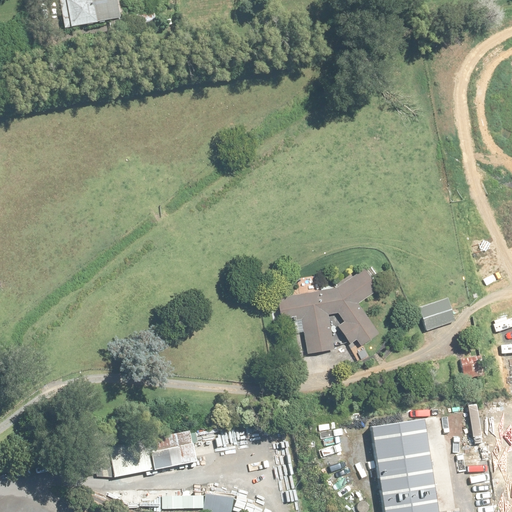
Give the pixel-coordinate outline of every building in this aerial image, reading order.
[(113,0),(54,0),(59,29),(116,19),(113,0)] [(153,11),(130,15),(132,29),(155,25),(153,11)] [(333,289),(273,297),(277,323),(292,321),(294,333),(301,332),(304,353),(330,349),(324,315),(336,314),(341,322),(334,325),(345,343),(353,338),(358,346),(375,335),(355,302),(375,290),(363,270),(333,289)] [(444,297),(413,308),(421,331),(452,321),(444,297)] [(478,354),(455,360),(460,380),(483,375),(478,354)] [(432,511),(418,419),(363,428),(375,511),(432,511)] [(189,432),(104,446),(109,475),(194,461),(189,432)] [(286,457),(275,459),(284,500),(295,498),(286,457)] [(234,498),(201,494),(199,507),(232,511),(234,498)]
